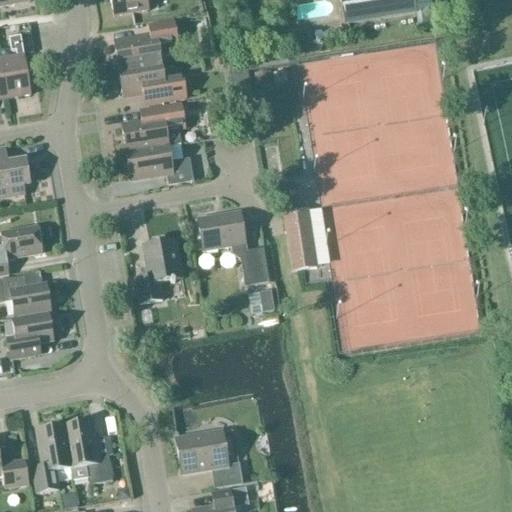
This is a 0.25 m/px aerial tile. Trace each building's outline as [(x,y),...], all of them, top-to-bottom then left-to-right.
[(0,0),(0,10),(29,5),(28,0),(0,0)] [(109,0),(113,20),(148,14),(145,0),(109,0)] [(339,0),(344,28),(416,17),(413,0),(339,0)] [(114,47),(118,74),(161,67),(158,50),(176,47),(173,26),(148,30),(150,41),(114,47)] [(16,60),(1,62),(8,102),(30,98),(24,59),(20,39),(8,41),(11,55),(15,54),(16,60)] [(161,67),(118,74),(122,100),(158,94),(160,106),(186,102),(182,78),(163,81),(161,67)] [(285,75),(273,76),(274,86),(286,84),(285,75)] [(270,77),(255,78),(256,90),(271,88),(270,77)] [(121,131),(126,157),(168,150),(165,135),(184,132),(181,109),(155,113),(157,125),(121,131)] [(180,148),(168,150),(126,157),(130,183),(166,178),(168,189),(193,185),(189,162),(182,163),(180,148)] [(23,193),(29,192),(24,165),(0,169),(0,203),(24,200),(23,193)] [(283,218),(292,275),(317,271),(308,214),(283,218)] [(203,255),(216,252),(231,250),(232,258),(240,263),(244,290),(269,286),(263,252),(246,255),(239,217),(198,224),(203,255)] [(41,257),(36,231),(0,237),(0,239),(2,252),(0,252),(0,279),(8,279),(5,263),(41,257)] [(182,281),(175,244),(142,250),(147,280),(135,282),(139,308),(162,304),(158,285),(182,281)] [(14,322),(47,316),(50,316),(46,289),(26,292),(24,280),(0,283),(0,291),(2,306),(11,305),(14,322)] [(262,312),(273,310),(270,291),(259,292),(262,312)] [(14,322),(12,323),(14,340),(6,341),(10,364),(34,360),(32,349),(52,345),(47,316),(14,322)] [(90,425),(63,430),(70,472),(71,472),(73,484),(88,482),(89,489),(112,485),(107,460),(112,459),(109,440),(93,443),(90,425)] [(55,475),(70,472),(63,430),(37,434),(43,470),(31,472),(35,498),(58,494),(55,475)] [(211,473),(214,494),(242,489),(238,467),(224,469),(219,437),(178,444),(184,477),(211,473)] [(0,467),(0,480),(1,481),(4,494),(28,490),(24,465),(0,469),(0,467)] [(218,496),(220,509),(204,511),(249,511),(246,492),(218,496)]
